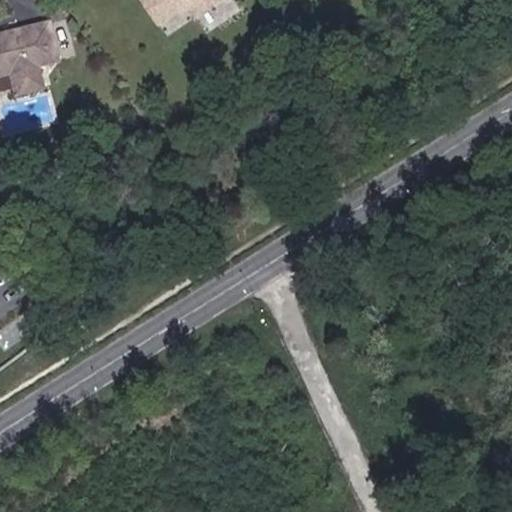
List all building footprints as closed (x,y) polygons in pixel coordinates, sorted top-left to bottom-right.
[(155,0),(165,16),(190,0),(155,0)] [(196,0),(203,10),(218,0),(196,0)] [(40,21),(49,60),(63,56),(55,18),(40,21)] [(47,83),(42,61),(49,60),(40,21),(0,29),(0,71),(15,68),(21,90),(47,83)] [(77,153),(53,158),(58,181),(83,176),(77,153)] [(42,209),(39,190),(32,191),(34,210),(42,209)] [(34,210),(32,191),(13,193),(15,213),(34,210)] [(0,259),(9,254),(0,240),(0,259)]
